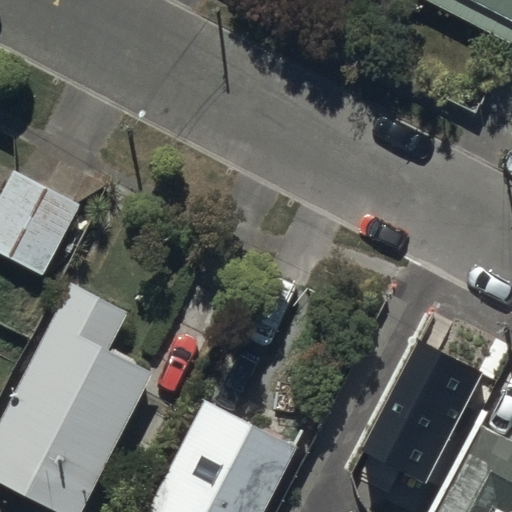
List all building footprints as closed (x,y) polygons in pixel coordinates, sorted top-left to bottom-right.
[(511,0),(459,0),(511,26),(511,0)] [(0,182),(0,246),(44,268),(78,198),(8,165),(0,182)] [(122,309),(71,281),(0,410),(0,468),(74,509),(153,366),(105,340),(122,309)] [(419,342),(363,452),(425,484),(482,373),(419,342)] [(209,393),(142,511),(259,511),(298,443),(209,393)] [(511,511),(511,435),(482,418),(428,511),(511,511)]
